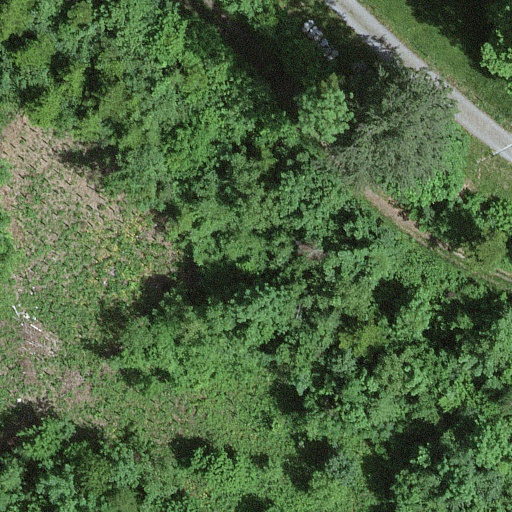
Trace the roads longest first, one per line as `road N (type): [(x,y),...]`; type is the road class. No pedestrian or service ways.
road 1 (track): [(511,265),(433,229),(306,85),(192,0)]
road 2 (track): [(511,148),(416,81),(338,0)]
